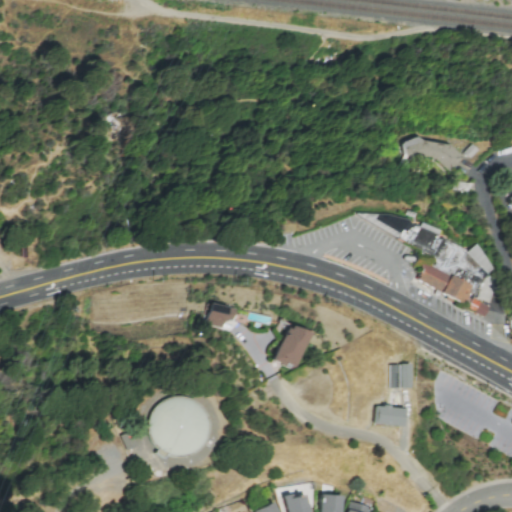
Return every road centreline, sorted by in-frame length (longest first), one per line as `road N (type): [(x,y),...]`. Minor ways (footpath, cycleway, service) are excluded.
road 1 (secondary): [(0,297),(173,258),(242,260),(346,286),(511,374)]
road 2 (residential): [(445,511),(401,451),(301,413),(257,348)]
road 3 (residential): [(511,279),(483,203),(478,180),(485,161)]
